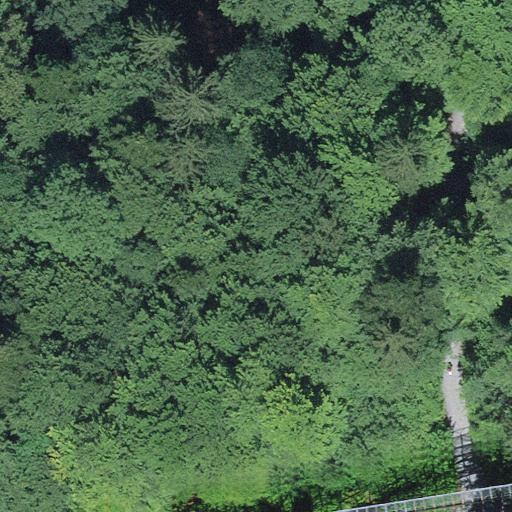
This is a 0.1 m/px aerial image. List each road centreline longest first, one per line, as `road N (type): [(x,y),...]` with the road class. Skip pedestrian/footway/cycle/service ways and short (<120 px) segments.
road 1 (track): [(46,511),(185,374),(249,276),(304,165),(350,107),(407,51),(443,42),(464,71),(436,237),(444,363),(471,511)]
road 2 (track): [(125,0),(103,49),(36,369),(0,428)]
